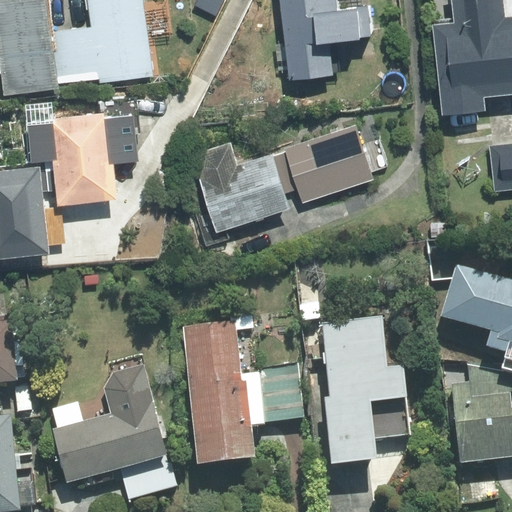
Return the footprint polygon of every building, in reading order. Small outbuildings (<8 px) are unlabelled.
[(59,80),(52,29),(48,0),(0,0),(0,62),(4,90),(59,83),(59,80)] [(88,0),(92,24),(52,29),(59,80),(99,75),(100,80),(154,73),(145,0),(88,0)] [(281,0),(290,75),(335,70),(330,34),(373,28),(369,0),(359,0),(339,3),(338,0),(281,0)] [(444,106),(487,101),(486,89),(511,85),(511,8),(507,9),(506,0),(453,0),(455,16),(434,18),(444,106)] [(376,37),(341,41),(343,65),(379,62),(376,37)] [(119,192),(109,106),(50,112),(50,118),(30,120),(34,149),(53,146),(59,199),(119,192)] [(374,175),(356,121),(286,144),(304,198),(374,175)] [(200,148),(196,164),(217,227),(291,202),(272,149),(238,160),(231,138),(200,148)] [(495,187),(511,185),(511,140),(490,142),(495,187)] [(0,252),(50,247),(40,161),(0,165),(0,252)] [(447,232),(446,220),(431,222),(432,234),(447,232)] [(511,280),(457,265),(443,318),(492,332),(487,349),(508,354),(504,371),(511,373),(511,280)] [(333,466),(378,462),(372,403),(408,400),(405,366),(389,368),(384,317),(323,323),(331,398),(326,399),(333,466)] [(198,466),(255,460),(247,381),(242,382),(235,322),(183,328),(198,466)] [(0,384),(18,383),(12,323),(0,324),(0,384)] [(128,500),(177,487),(169,457),(168,457),(153,403),(155,403),(145,365),(114,373),(104,390),(111,414),(52,430),(67,485),(121,471),(128,500)] [(453,385),(462,464),(511,458),(511,410),(510,394),(472,399),(471,383),(453,385)] [(32,411),(30,385),(15,387),(18,413),(32,411)] [(0,416),(0,511),(20,511),(11,415),(0,416)]
